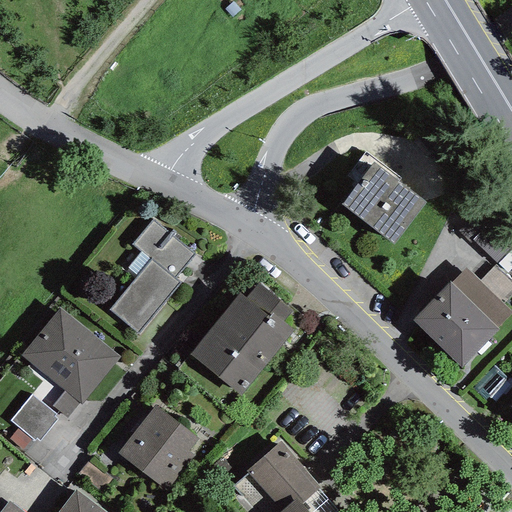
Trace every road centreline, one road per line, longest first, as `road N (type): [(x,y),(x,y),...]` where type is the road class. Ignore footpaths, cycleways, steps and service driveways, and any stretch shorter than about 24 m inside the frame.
road 1 (residential): [(511,470),(243,221)]
road 2 (unclassified): [(243,221),(275,147),(302,113),(424,75),(511,25)]
road 3 (unclassified): [(418,0),(142,170)]
road 4 (residential): [(142,170),(47,126),(0,92)]
road 5 (secondary): [(511,116),(437,0)]
